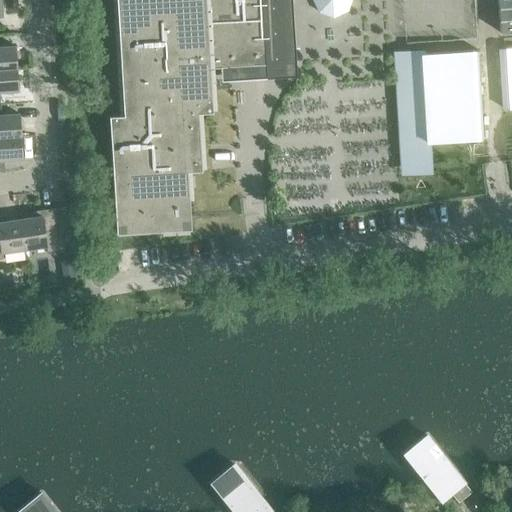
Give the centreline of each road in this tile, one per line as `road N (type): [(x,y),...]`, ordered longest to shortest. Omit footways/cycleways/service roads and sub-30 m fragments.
road 1 (residential): [(81,301),(511,229)]
road 2 (residential): [(35,0),(39,175),(0,187)]
